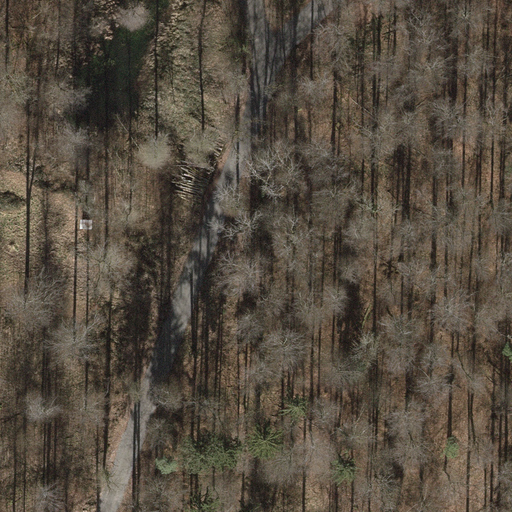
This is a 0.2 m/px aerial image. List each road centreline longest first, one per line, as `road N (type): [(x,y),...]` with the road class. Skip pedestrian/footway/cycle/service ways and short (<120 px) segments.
road 1 (track): [(266,61),(251,130),(106,511)]
road 2 (track): [(333,0),(266,61),(250,0)]
